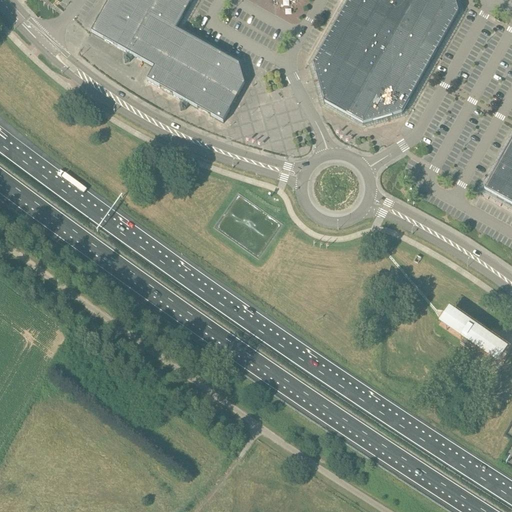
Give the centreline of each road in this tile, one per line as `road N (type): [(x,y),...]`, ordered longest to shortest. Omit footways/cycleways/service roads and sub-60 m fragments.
road 1 (trunk): [(511,498),(0,144)]
road 2 (trunk): [(0,176),(484,511)]
road 3 (unclassified): [(387,511),(0,240)]
road 4 (tertiary): [(302,174),(229,156),(117,107),(5,0)]
road 5 (tertiary): [(511,284),(372,200)]
road 6 (tertiary): [(302,174),(303,206),(318,221),(350,224),(372,200)]
